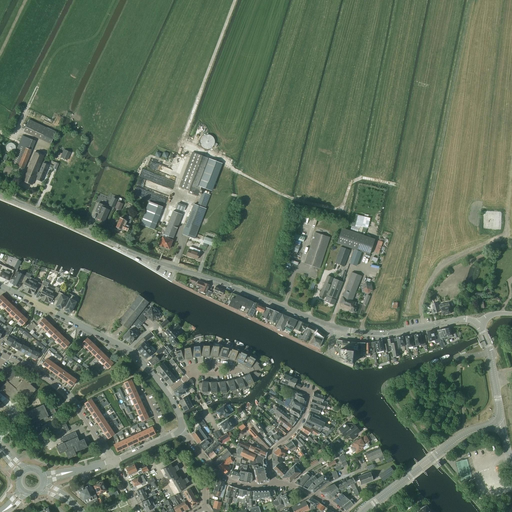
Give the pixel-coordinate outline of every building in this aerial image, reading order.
[(24,130),(51,143),(57,131),(30,119),(24,130)] [(203,148),(204,148),(205,149),(206,149),(207,149),(208,149),(209,149),(210,149),(211,148),(212,148),(212,147),(213,147),(214,146),(214,145),(215,144),(215,143),(215,142),(215,141),(215,140),(215,139),(214,139),(214,138),(213,137),(212,136),(211,135),(210,135),(209,135),(208,134),(207,134),(206,135),(205,135),(204,135),(203,136),(202,137),(201,138),(201,139),(200,140),(200,141),(200,142),(200,143),(200,144),(201,144),(201,145),(201,146),(202,146),(202,147),(203,148)] [(18,166),(24,169),(35,141),(22,136),(11,163),(18,166)] [(15,147),(15,146),(15,145),(14,144),(13,144),(13,143),(12,143),(11,143),(10,143),(9,143),(8,143),(8,144),(7,144),(7,145),(6,145),(6,146),(6,147),(6,148),(6,149),(6,150),(7,151),(8,152),(9,152),(10,152),(11,153),(11,152),(12,152),(13,152),(14,151),(15,150),(15,149),(15,148),(15,147)] [(59,152),(57,156),(66,160),(68,156),(70,152),(64,149),(64,150),(62,154),(59,152)] [(24,174),(22,181),(32,185),(36,175),(37,172),(44,156),(35,152),(27,171),(25,175),(24,174)] [(193,152),(179,187),(189,191),(188,193),(197,196),(198,194),(201,187),(212,159),(193,152)] [(221,163),(212,159),(201,187),(211,190),(221,163)] [(37,172),(36,175),(38,176),(36,180),(41,182),(44,175),(48,165),(43,163),(39,173),(37,172)] [(194,204),(182,234),(194,239),(206,209),(205,208),(210,195),(202,192),(197,205),(194,204)] [(149,202),(140,224),(154,230),(156,225),(159,226),(160,223),(157,222),(163,207),(149,202)] [(98,203),(95,211),(99,213),(97,218),(104,222),(109,210),(107,209),(108,207),(102,204),(102,205),(98,203)] [(163,237),(159,245),(160,245),(160,247),(162,247),(163,247),(169,249),(182,215),(173,211),(163,237)] [(353,227),(358,228),(361,216),(356,215),(353,227)] [(121,228),(127,231),(132,218),(127,216),(125,221),(120,218),(116,227),(117,229),(119,230),(121,229),(121,228)] [(342,228),(336,243),(354,249),(361,252),(366,253),(369,255),(375,240),(361,235),(361,233),(362,230),(363,227),(359,226),(357,233),(347,230),(342,228)] [(315,233),(312,242),(304,264),(319,269),(329,238),(315,233)] [(295,234),(293,239),(303,242),(305,237),(295,234)] [(215,241),(205,237),(203,242),(213,246),(215,241)] [(300,245),(294,243),(291,252),(297,254),(300,245)] [(189,249),(186,256),(197,259),(199,253),(200,251),(190,247),(190,249),(189,249)] [(335,263),(343,266),(350,250),(341,247),(335,263)] [(354,249),(349,264),(356,266),(361,252),(354,249)] [(0,264),(0,272),(1,273),(0,274),(0,276),(9,281),(14,270),(0,264)] [(12,279),(15,280),(13,284),(19,287),(25,276),(16,271),(12,279)] [(356,307),(356,306),(355,305),(356,303),(354,302),(352,301),(361,276),(351,272),(342,297),(339,303),(351,308),(350,311),(355,313),(356,307)] [(23,290),(27,292),(34,279),(30,277),(30,278),(25,276),(21,283),(24,284),(22,289),(24,290),(23,290)] [(327,276),(319,296),(324,298),(325,297),(326,298),(324,302),(333,305),(343,282),(340,281),(334,278),(327,295),(326,294),(332,278),(327,276)] [(36,290),(38,291),(42,284),(37,282),(38,281),(34,279),(27,292),(31,294),(31,293),(33,294),(36,290)] [(198,281),(196,286),(201,288),(200,291),(205,294),(209,285),(198,281)] [(40,299),(44,301),(51,288),(47,286),(47,287),(42,284),(38,291),(41,293),(39,297),(41,298),(40,299)] [(52,298),(55,300),(59,293),(58,292),(60,289),(56,287),(54,289),(51,288),(44,301),(48,303),(48,302),(50,303),(52,298)] [(213,292),(222,296),(224,290),(216,287),(213,292)] [(61,309),(64,304),(68,296),(64,294),(63,295),(59,293),(55,300),(58,301),(56,306),(58,306),(57,307),(61,309)] [(68,296),(64,304),(67,305),(64,310),(66,311),(66,312),(70,314),(73,307),(74,307),(76,304),(75,303),(76,300),(73,299),(74,296),(69,293),(68,296)] [(236,303),(239,296),(232,293),(229,300),(230,301),(228,305),(238,309),(239,309),(240,307),(239,307),(240,305),(236,303)] [(139,295),(122,317),(118,322),(128,329),(148,302),(139,295)] [(248,300),(239,296),(236,303),(240,305),(244,307),(248,300)] [(1,305),(5,309),(10,304),(6,300),(1,305)] [(252,302),(248,300),(244,307),(249,309),(252,302)] [(252,316),(253,317),(258,304),(254,302),(248,315),(252,317),(252,316)] [(441,308),(443,315),(452,313),(449,303),(438,305),(438,303),(432,304),(434,313),(440,311),(439,309),(441,308)] [(5,309),(9,313),(14,308),(10,304),(5,309)] [(256,310),(263,314),(265,308),(261,306),(258,304),(253,317),(255,314),(254,314),(256,310)] [(146,308),(138,318),(143,322),(145,319),(143,317),(145,315),(153,321),(155,318),(158,321),(161,316),(158,314),(159,313),(158,312),(158,311),(155,309),(154,310),(151,307),(148,310),(146,308)] [(261,317),(268,320),(273,311),(266,307),(266,308),(265,308),(263,314),(261,317)] [(9,313),(14,317),(19,312),(14,308),(9,313)] [(273,311),(268,320),(273,322),(271,325),(274,327),(281,314),(273,311)] [(14,317),(18,321),(23,316),(19,312),(14,317)] [(284,327),(290,317),(282,314),(275,327),(282,331),(284,327)] [(23,316),(18,321),(22,325),(27,320),(23,316)] [(297,320),(290,317),(284,327),(285,327),(291,330),(292,331),(297,320)] [(43,318),(38,323),(43,328),(48,323),(43,318)] [(166,319),(160,324),(163,328),(169,323),(166,319)] [(302,329),(305,330),(308,325),(308,324),(307,325),(305,324),(298,321),(295,329),(301,332),(302,329)] [(48,323),(43,328),(47,332),(52,327),(48,323)] [(167,339),(174,345),(178,341),(175,338),(180,332),(178,329),(180,327),(176,323),(174,325),(173,324),(166,331),(170,336),(167,339)] [(311,332),(313,333),(315,328),(308,325),(305,330),(301,339),(306,342),(311,332)] [(49,334),(47,336),(49,338),(51,336),(56,331),(52,327),(47,332),(49,334)] [(450,328),(444,329),(445,332),(446,332),(448,339),(453,337),(452,335),(451,333),(454,332),(453,327),(450,328)] [(315,334),(314,336),(322,340),(324,335),(317,329),(315,328),(313,333),(315,334)] [(444,329),(438,330),(438,331),(441,340),(442,340),(442,338),(444,337),(445,340),(448,339),(446,332),(445,332),(444,329)] [(123,338),(130,343),(130,344),(130,343),(134,339),(135,339),(137,337),(136,336),(136,335),(136,334),(134,332),(133,333),(129,330),(123,338)] [(56,331),(51,336),(56,340),(61,335),(56,331)] [(431,331),(427,332),(429,342),(435,341),(436,344),(441,341),(441,340),(438,331),(434,332),(434,331),(431,331)] [(144,338),(146,341),(154,335),(151,332),(144,338)] [(415,335),(415,336),(417,346),(417,345),(422,345),(422,346),(426,345),(424,335),(421,335),(420,334),(418,335),(418,334),(415,334),(415,335)] [(61,335),(56,340),(60,344),(65,339),(61,335)] [(4,343),(10,346),(15,337),(12,336),(11,338),(8,337),(4,343)] [(322,340),(314,336),(314,337),(310,344),(319,348),(322,340)] [(398,341),(398,342),(399,347),(401,346),(402,351),(403,351),(404,351),(404,350),(408,350),(408,347),(406,338),(403,339),(403,336),(397,338),(394,338),(395,342),(398,341)] [(406,337),(406,338),(408,347),(413,346),(413,348),(417,347),(417,345),(417,346),(415,336),(412,337),(412,336),(409,336),(406,336),(406,337)] [(10,346),(15,348),(18,342),(16,341),(17,339),(15,337),(10,346)] [(82,343),(86,348),(91,343),(87,338),(82,343)] [(399,347),(398,342),(393,343),(393,338),(388,339),(389,346),(391,346),(393,357),(400,355),(399,347)] [(65,339),(60,344),(64,348),(69,344),(69,343),(65,339)] [(366,354),(365,343),(358,343),(343,341),(337,340),(335,350),(340,352),(339,357),(340,357),(346,360),(346,362),(353,363),(354,357),(355,357),(355,358),(356,359),(358,360),(358,359),(359,358),(360,358),(364,358),(364,355),(366,355),(366,354)] [(375,342),(377,354),(385,353),(382,340),(375,342)] [(137,349),(142,354),(148,348),(146,345),(146,344),(144,341),(141,344),(141,345),(137,349)] [(25,343),(22,342),(21,344),(18,342),(15,348),(21,351),(24,345),(25,343)] [(371,343),(365,343),(366,354),(366,356),(370,355),(370,353),(374,353),(374,342),(371,343)] [(86,348),(91,352),(95,347),(91,343),(86,348)] [(195,358),(203,357),(203,344),(203,347),(200,347),(199,346),(195,347),(195,345),(193,345),(195,358)] [(212,357),(213,344),(213,347),(209,347),(209,346),(205,346),(205,344),(203,344),(203,357),(212,357)] [(212,357),(220,358),(223,346),(223,345),(222,349),(219,348),(219,346),(214,346),(214,345),(213,344),(212,357)] [(21,351),(26,354),(29,348),(24,345),(21,351)] [(186,359),(195,358),(193,345),(194,348),(190,349),(190,347),(185,348),(185,347),(184,347),(186,359)] [(156,352),(158,355),(167,349),(164,346),(156,352)] [(226,359),(229,359),(232,348),(231,350),(228,349),(228,348),(224,347),(224,346),(223,346),(220,358),(226,359)] [(26,354),(31,357),(34,351),(36,348),(33,347),(32,349),(29,348),(26,354)] [(91,352),(95,356),(100,351),(95,347),(91,352)] [(186,359),(184,347),(184,350),(181,351),(181,350),(176,351),(176,350),(174,350),(178,362),(186,359)] [(148,348),(142,354),(146,359),(150,355),(151,356),(154,353),(152,350),(151,351),(148,348)] [(236,362),(237,362),(242,351),(242,350),(240,353),(237,352),(238,351),(233,349),(234,348),(232,348),(229,359),(236,362)] [(34,351),(31,357),(36,360),(40,354),(34,351)] [(95,356),(99,360),(104,355),(100,351),(95,356)] [(242,365),(244,366),(251,355),(249,357),(246,355),(247,354),(242,353),(243,351),(242,351),(237,362),(242,365)] [(99,360),(104,364),(109,359),(104,355),(99,360)] [(251,355),(244,366),(250,369),(250,368),(252,367),(254,371),(261,369),(258,365),(259,364),(255,360),(255,359),(251,357),(252,355),(251,355)] [(148,361),(153,365),(159,361),(156,356),(148,361)] [(43,365),(48,368),(52,363),(47,359),(43,365)] [(109,359),(104,364),(107,368),(108,368),(113,363),(109,359)] [(48,368),(53,372),(57,366),(52,363),(48,368)] [(162,363),(156,368),(159,373),(166,367),(162,363)] [(53,372),(58,375),(62,370),(57,366),(53,372)] [(166,367),(159,373),(163,377),(169,372),(171,370),(167,366),(166,367)] [(0,400),(2,402),(6,398),(0,393),(0,392),(2,390),(6,393),(9,396),(14,400),(14,401),(15,400),(19,395),(20,396),(26,401),(36,389),(30,384),(31,383),(25,378),(24,379),(23,380),(19,377),(16,374),(12,370),(10,372),(6,377),(10,381),(8,382),(7,381),(6,381),(0,388),(0,400)] [(58,375),(63,379),(67,373),(62,370),(58,375)] [(169,372),(163,377),(166,381),(173,376),(169,372)] [(249,373),(244,376),(249,387),(250,387),(250,385),(254,383),(253,383),(259,379),(257,378),(261,374),(254,372),(252,375),(250,374),(249,373)] [(63,379),(67,382),(71,377),(67,373),(63,379)] [(281,382),(287,385),(290,377),(284,374),(284,375),(283,377),(281,382)] [(173,376),(166,381),(170,385),(176,380),(173,376)] [(244,376),(236,379),(240,391),(241,390),(241,389),(245,387),(245,386),(248,385),(249,387),(244,376)] [(71,377),(67,382),(72,386),(76,380),(71,377)] [(290,377),(287,385),(293,387),(294,387),(295,387),(299,389),(301,385),(295,383),(296,383),(297,381),(296,380),(297,379),(290,377)] [(236,379),(227,381),(230,393),(232,392),(231,391),(236,390),(236,389),(239,388),(240,391),(236,379)] [(124,383),(127,388),(133,386),(131,380),(124,383)] [(211,394),(211,382),(210,382),(202,381),(202,383),(198,382),(198,384),(198,385),(198,386),(198,387),(198,388),(199,389),(200,391),(200,392),(201,392),(207,393),(207,392),(211,391),(211,394)] [(227,381),(219,382),(221,394),(222,394),(222,393),(226,392),(226,391),(229,390),(230,393),(227,381)] [(219,382),(211,382),(211,394),(212,394),(212,393),(217,393),(217,392),(220,391),(220,394),(221,394),(219,382)] [(173,392),(178,398),(183,394),(184,394),(185,393),(186,391),(185,390),(186,389),(188,387),(184,383),(183,384),(173,392)] [(127,388),(129,394),(136,391),(133,386),(127,388)] [(129,394),(132,399),(138,396),(136,391),(129,394)] [(288,396),(285,403),(296,408),(301,411),(304,400),(303,400),(303,399),(303,398),(304,394),(296,391),(292,398),(288,396)] [(313,393),(312,399),(325,404),(327,404),(327,402),(323,401),(323,400),(324,400),(325,397),(324,397),(324,396),(313,393)] [(132,399),(134,405),(141,402),(138,396),(132,399)] [(179,401),(182,406),(189,402),(187,397),(179,401)] [(85,403),(88,408),(94,405),(91,399),(85,403)] [(312,399),(310,404),(323,409),(324,408),(326,409),(327,405),(325,404),(312,399)] [(31,424),(33,428),(58,416),(51,402),(44,405),(43,404),(24,413),(29,425),(31,424)] [(134,405),(137,410),(143,407),(141,402),(134,405)] [(189,402),(182,406),(185,411),(192,407),(189,402)] [(301,411),(293,407),(285,403),(284,405),(291,410),(290,413),(298,418),(301,411)] [(323,409),(310,404),(309,410),(319,414),(320,411),(322,412),(323,409)] [(94,405),(88,408),(92,413),(97,410),(97,409),(99,408),(97,406),(96,407),(94,405)] [(218,414),(220,419),(224,417),(229,414),(229,413),(231,412),(226,405),(224,406),(216,411),(218,414)] [(275,406),(272,409),(276,412),(293,426),(297,419),(292,415),(291,415),(289,417),(279,408),(275,406)] [(137,410),(139,416),(146,413),(143,407),(137,410)] [(272,410),(270,412),(273,414),(274,413),(278,416),(277,417),(279,418),(277,421),(279,423),(283,426),(288,431),(292,426),(275,412),(276,412),(272,409),(272,410)] [(92,413),(95,418),(101,415),(97,410),(92,413)] [(309,412),(305,421),(319,427),(328,431),(328,429),(332,431),(335,428),(330,426),(330,425),(324,423),(324,422),(319,420),(320,417),(316,415),(309,412)] [(146,413),(139,416),(142,421),(148,418),(146,413)] [(95,418),(98,423),(104,419),(101,415),(95,418)] [(222,427),(224,432),(229,430),(233,426),(235,425),(230,418),(228,419),(221,424),(222,427)] [(64,419),(60,421),(65,432),(69,431),(64,419)] [(98,423),(101,428),(107,424),(104,419),(98,423)] [(270,422),(275,427),(276,428),(284,435),(287,432),(281,427),(281,428),(277,424),(272,420),(270,422)] [(305,421),(304,425),(310,428),(319,433),(319,432),(317,431),(319,427),(305,421)] [(253,426),(258,433),(270,446),(273,444),(272,443),(265,435),(261,430),(256,423),(253,426)] [(345,424),(339,429),(343,435),(355,425),(353,423),(353,424),(351,423),(349,423),(347,423),(346,424),(345,423),(345,424)] [(101,428),(105,433),(111,429),(107,424),(101,428)] [(304,425),(300,430),(307,436),(311,431),(317,435),(319,433),(310,428),(304,425)] [(355,425),(343,435),(345,437),(348,434),(353,441),(357,438),(356,436),(355,435),(359,431),(355,425)] [(191,434),(198,444),(199,443),(204,439),(205,440),(208,438),(200,428),(201,428),(199,426),(196,428),(197,430),(192,434),(191,434)] [(148,427),(146,428),(147,430),(150,436),(155,434),(152,427),(149,429),(148,427)] [(270,446),(258,433),(253,427),(249,431),(253,436),(254,435),(256,437),(259,441),(261,443),(267,449),(270,446)] [(275,427),(265,435),(272,443),(273,444),(278,441),(283,437),(284,435),(276,428),(275,427)] [(111,429),(105,433),(108,438),(114,435),(111,429)] [(147,430),(141,432),(144,439),(150,436),(147,430)] [(300,430),(297,434),(304,440),(306,437),(311,442),(313,441),(307,436),(300,430)] [(56,448),(57,448),(59,453),(59,454),(65,451),(68,458),(76,455),(74,452),(79,450),(80,450),(86,446),(86,447),(87,446),(84,441),(83,439),(79,441),(77,437),(78,437),(77,437),(75,432),(60,439),(62,444),(57,447),(56,447),(56,448)] [(141,432),(136,435),(139,441),(144,439),(141,432)] [(229,437),(227,433),(218,438),(221,444),(230,438),(229,437)] [(136,435),(130,437),(133,444),(139,441),(136,435)] [(297,435),(293,439),(297,445),(299,447),(300,448),(300,449),(301,450),(302,452),(303,453),(305,451),(303,449),(304,449),(301,445),(304,443),(297,435)] [(365,436),(360,439),(361,440),(359,441),(359,440),(353,443),(355,446),(353,447),(352,448),(352,449),(352,450),(353,451),(354,451),(355,451),(356,451),(357,452),(363,449),(364,450),(369,447),(366,443),(367,442),(368,440),(365,436)] [(130,437),(125,440),(128,446),(133,444),(130,437)] [(205,452),(207,455),(219,445),(221,443),(217,439),(216,438),(214,440),(216,442),(205,452)] [(206,439),(205,440),(199,445),(204,451),(208,447),(206,445),(209,443),(206,439)] [(291,441),(284,445),(289,449),(291,451),(296,448),(295,446),(297,445),(293,439),(291,441)] [(125,440),(119,442),(122,449),(128,446),(125,440)] [(239,441),(237,446),(244,449),(246,444),(239,441)] [(122,449),(119,442),(114,445),(117,451),(122,449)] [(246,444),(244,449),(256,454),(264,458),(265,458),(267,452),(261,450),(260,449),(260,450),(250,445),(246,444)] [(219,445),(207,455),(211,460),(212,460),(221,451),(219,449),(221,447),(219,445)] [(279,448),(273,453),(281,457),(284,455),(285,454),(284,454),(286,452),(289,449),(284,445),(279,448)] [(237,446),(236,458),(240,458),(242,458),(242,456),(250,460),(249,464),(249,465),(253,466),(257,465),(257,467),(263,466),(263,464),(264,464),(263,460),(264,458),(256,454),(244,449),(237,446)] [(225,452),(221,456),(225,460),(230,456),(231,455),(225,447),(224,448),(224,449),(223,450),(225,452)] [(364,454),(368,462),(369,462),(376,459),(383,456),(379,447),(364,454)] [(301,450),(295,455),(299,459),(300,458),(301,459),(305,456),(304,454),(303,453),(302,452),(301,450)] [(225,460),(217,466),(222,470),(224,472),(225,474),(230,469),(229,469),(230,468),(231,467),(228,464),(232,462),(232,458),(234,457),(234,453),(233,453),(231,455),(230,456),(225,460)] [(273,453),(272,458),(272,464),(279,463),(282,462),(281,459),(284,458),(284,455),(281,457),(273,453)] [(346,460),(343,454),(338,457),(341,463),(346,460)] [(214,462),(213,462),(217,466),(225,460),(221,456),(214,462)] [(232,478),(238,480),(240,472),(240,471),(243,465),(240,464),(236,462),(234,461),(233,464),(238,466),(236,472),(233,471),(232,478)] [(416,462),(416,463),(424,473),(426,472),(426,471),(418,461),(417,461),(416,462)] [(287,471),(281,477),(285,479),(286,478),(288,479),(288,481),(290,482),(291,481),(303,470),(298,465),(299,464),(298,462),(296,463),(289,470),(287,471)] [(279,463),(272,464),(273,468),(278,473),(281,477),(287,471),(279,463)] [(170,464),(163,468),(166,474),(180,466),(179,464),(172,467),(171,464),(170,464)] [(257,465),(253,466),(254,471),(256,479),(257,483),(256,483),(258,484),(265,482),(268,482),(269,480),(269,479),(268,479),(267,479),(266,475),(268,475),(267,474),(266,475),(265,472),(265,471),(267,471),(266,470),(265,466),(266,466),(265,465),(264,464),(263,464),(263,466),(257,467),(257,465)] [(126,469),(125,470),(127,472),(129,475),(130,475),(137,471),(139,474),(149,470),(150,469),(148,467),(147,467),(141,470),(140,468),(137,470),(135,466),(134,465),(126,469)] [(180,466),(166,474),(169,479),(171,478),(177,475),(175,472),(181,468),(180,466)] [(378,475),(383,481),(394,473),(390,467),(378,475)] [(294,483),(302,487),(307,481),(311,478),(313,477),(307,472),(306,474),(302,479),(299,477),(294,483)] [(359,480),(361,485),(373,480),(372,479),(376,478),(374,472),(371,474),(370,472),(358,477),(359,480)] [(307,481),(302,487),(303,486),(307,489),(313,482),(319,478),(317,474),(313,477),(311,478),(307,481)] [(313,482),(307,489),(314,493),(317,490),(321,487),(325,483),(327,484),(329,482),(323,475),(321,477),(319,478),(313,482)] [(133,484),(134,487),(140,484),(141,484),(146,482),(144,479),(143,476),(139,477),(131,481),(132,481),(131,482),(132,484),(133,484)] [(178,478),(173,481),(174,483),(176,486),(190,478),(188,476),(182,480),(181,478),(181,477),(180,477),(178,478)] [(190,478),(176,486),(179,492),(186,488),(187,487),(186,487),(185,484),(191,481),(190,478)] [(224,482),(218,478),(212,494),(215,495),(223,498),(226,486),(226,485),(224,484),(224,482)] [(336,486),(335,486),(336,487),(339,491),(355,482),(353,478),(343,483),(336,486)] [(99,494),(100,497),(103,495),(102,493),(106,491),(104,487),(102,482),(101,483),(101,482),(99,483),(99,484),(98,484),(98,483),(98,484),(97,485),(97,484),(97,485),(94,486),(98,494),(99,494)] [(320,492),(325,496),(336,487),(335,486),(336,486),(335,485),(334,484),(327,487),(320,491),(320,492)] [(137,492),(138,495),(145,492),(144,490),(149,487),(148,485),(136,491),(137,492)] [(78,491),(76,492),(78,498),(81,497),(83,501),(84,500),(85,504),(86,504),(87,507),(89,509),(97,505),(99,504),(93,491),(90,492),(88,488),(87,486),(83,488),(82,489),(81,489),(78,490),(78,491)] [(234,487),(229,486),(225,497),(228,498),(225,510),(227,511),(234,487)] [(336,487),(325,496),(329,499),(330,499),(339,491),(336,487)] [(190,489),(181,494),(183,498),(186,497),(192,493),(192,492),(191,491),(191,490),(190,489)] [(237,501),(236,502),(238,502),(238,501),(244,502),(245,499),(246,499),(247,491),(239,489),(237,498),(237,501)] [(274,490),(260,491),(260,499),(261,503),(262,505),(267,503),(273,501),(272,498),(276,497),(274,491),(274,490)] [(244,502),(244,504),(245,504),(245,507),(245,508),(245,509),(246,509),(253,507),(252,505),(252,502),(252,491),(247,491),(246,499),(245,499),(244,502)] [(260,491),(252,491),(252,502),(252,505),(253,507),(256,507),(255,504),(256,504),(255,500),(260,499),(260,491)] [(147,495),(145,492),(138,495),(139,499),(140,499),(141,501),(155,494),(154,492),(147,495)] [(187,499),(185,501),(186,502),(186,503),(195,497),(194,495),(193,494),(192,493),(186,497),(187,499)] [(276,497),(272,498),(273,501),(273,502),(276,509),(277,510),(290,503),(289,501),(288,498),(288,499),(286,494),(281,496),(281,495),(276,497)] [(333,501),(336,504),(343,498),(344,498),(344,497),(344,496),(345,497),(346,496),(344,494),(343,496),(341,494),(337,496),(333,501)] [(343,498),(336,504),(341,507),(349,500),(347,498),(348,497),(347,497),(346,496),(345,497),(344,496),(344,497),(344,498),(343,498)] [(175,497),(173,498),(175,501),(175,502),(180,511),(181,511),(185,510),(181,503),(179,505),(177,501),(175,497)] [(195,497),(186,503),(187,505),(190,504),(191,507),(194,505),(195,506),(197,505),(196,504),(197,503),(197,502),(195,497)] [(142,502),(141,502),(142,504),(141,504),(143,508),(153,503),(151,498),(142,502)] [(311,498),(305,501),(310,510),(311,509),(312,510),(314,508),(314,507),(315,507),(319,502),(311,498)] [(342,507),(341,507),(345,510),(346,511),(346,510),(355,503),(351,499),(342,507)] [(221,503),(215,501),(213,508),(219,509),(221,503)] [(310,510),(305,501),(291,507),(293,511),(305,511),(310,510)] [(153,503),(143,508),(144,508),(146,511),(154,508),(158,506),(157,504),(154,505),(153,503)] [(316,507),(321,510),(322,511),(324,508),(325,507),(319,503),(316,507)]
